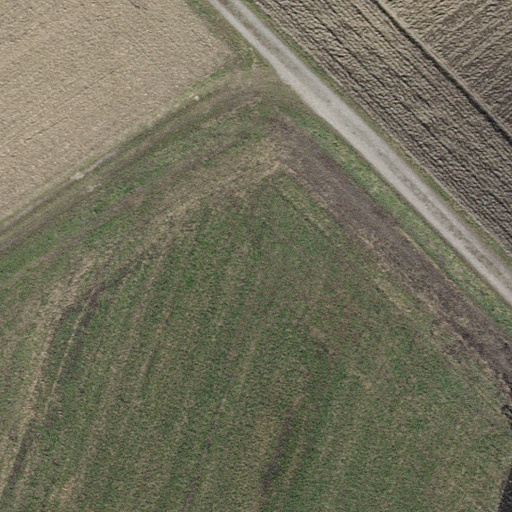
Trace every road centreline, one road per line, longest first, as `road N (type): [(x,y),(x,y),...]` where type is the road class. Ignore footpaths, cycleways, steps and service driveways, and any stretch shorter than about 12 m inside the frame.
road 1 (track): [(223,0),(511,288)]
road 2 (track): [(0,250),(284,61)]
